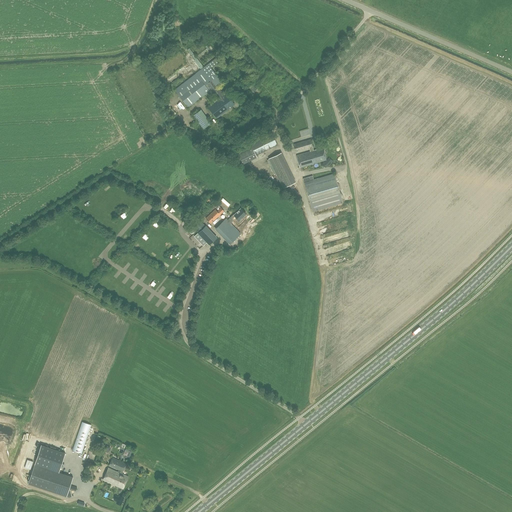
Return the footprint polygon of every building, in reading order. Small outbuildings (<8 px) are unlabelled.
[(216,58),(204,68),(189,48),(187,50),(192,55),(191,56),(201,70),(175,90),(188,108),(207,94),(212,94),(213,94),(216,97),(222,93),(219,89),(224,85),(211,68),(219,62),(216,58)] [(224,96),(222,93),(216,97),(218,100),(208,108),(216,119),(234,105),(226,94),(224,96)] [(194,115),(203,129),(210,124),(201,110),(194,115)] [(250,145),(256,156),(263,152),(277,145),(272,134),(250,145)] [(309,148),(310,152),(296,156),(300,168),(327,160),(323,148),(314,151),(310,140),(293,145),(295,152),(309,148)] [(293,178),(281,153),(268,159),(283,188),(295,182),(293,178)] [(343,203),(340,192),(334,174),(314,180),(313,176),(303,179),(304,183),(309,201),(313,211),(343,203)] [(207,206),(214,198),(208,194),(202,201),(207,206)] [(224,211),(221,208),(217,211),(215,210),(206,218),(211,224),(224,211)] [(239,220),(246,214),(241,209),(234,215),(234,214),(227,220),(231,223),(236,218),(239,220)] [(197,219),(192,224),(200,232),(195,237),(203,246),(207,243),(209,245),(216,239),(197,219)] [(231,223),(227,220),(226,219),(216,228),(231,243),(240,234),(231,223)] [(82,454),(91,425),(82,423),(73,451),(82,454)] [(43,445),(36,465),(29,484),(67,498),(74,479),(60,474),(67,454),(43,445)] [(132,457),(136,450),(124,445),(122,449),(126,451),(124,455),(123,454),(120,458),(124,460),(125,458),(128,459),(129,456),(132,457)] [(33,456),(30,469),(33,470),(39,450),(36,449),(33,456)] [(109,466),(119,470),(123,472),(127,464),(113,458),(109,466)] [(122,474),(123,472),(119,470),(118,472),(108,468),(103,480),(123,489),(128,477),(122,474)]
